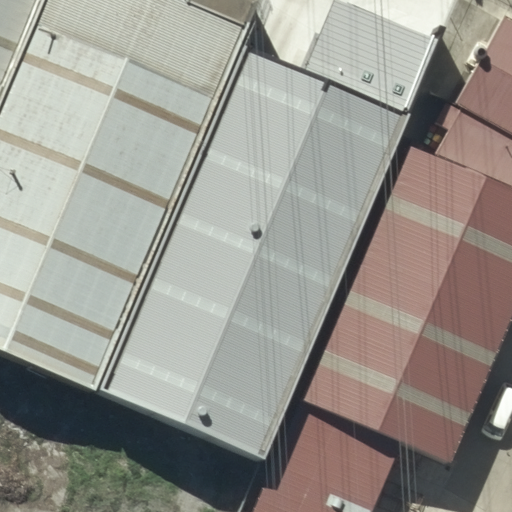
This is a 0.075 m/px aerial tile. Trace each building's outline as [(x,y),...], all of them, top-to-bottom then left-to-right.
[(0,0),(0,328),(57,352),(204,0),(0,0)] [(394,33),(407,0),(376,0),(368,23),(394,33)] [(511,20),(501,14),(453,106),(443,100),(433,118),(449,127),(432,157),(407,146),(250,511),(362,511),(395,437),(444,458),(511,298),(511,20)] [(405,71),(368,57),(340,132),(377,146),(405,71)] [(224,250),(194,238),(164,315),(194,327),(224,250)]
